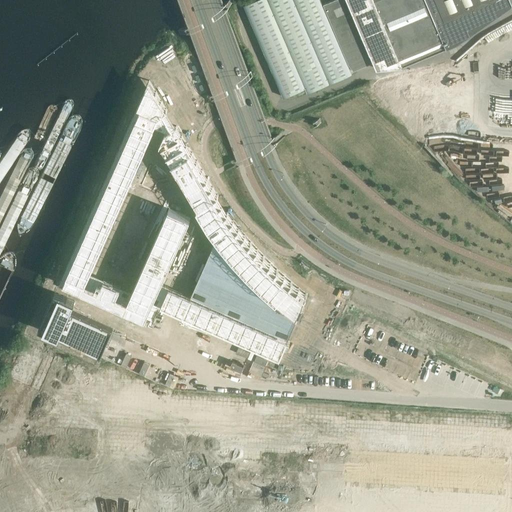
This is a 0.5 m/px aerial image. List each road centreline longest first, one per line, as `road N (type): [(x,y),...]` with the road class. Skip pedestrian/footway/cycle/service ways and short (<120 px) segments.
road 1 (primary): [(195,0),(261,176),(307,235),(357,267),(511,322)]
road 2 (primary): [(511,307),(363,255),(304,211),(271,164),(210,0)]
road 3 (unclassified): [(161,332),(188,347),(214,380),(234,385),(511,407)]
road 4 (unknown): [(0,441),(38,430),(297,424),(321,429),(329,450)]
